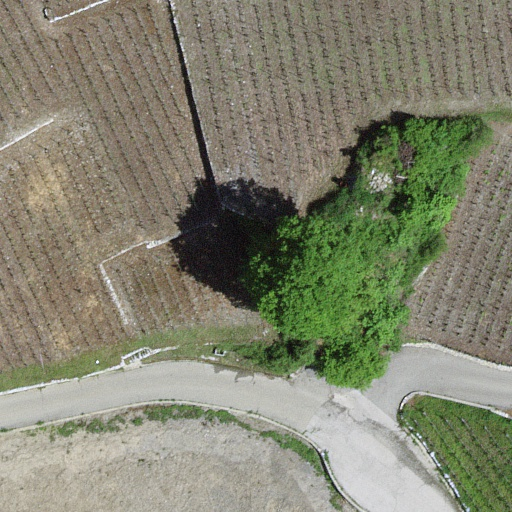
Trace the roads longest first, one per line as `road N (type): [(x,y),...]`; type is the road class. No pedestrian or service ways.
road 1 (unclassified): [(442,511),(402,472),(340,430),(234,389),(157,385),(0,417)]
road 2 (track): [(340,430),(392,383),(431,377),(511,398)]
